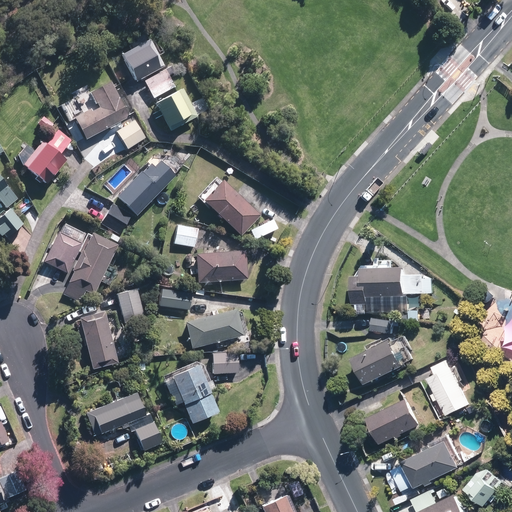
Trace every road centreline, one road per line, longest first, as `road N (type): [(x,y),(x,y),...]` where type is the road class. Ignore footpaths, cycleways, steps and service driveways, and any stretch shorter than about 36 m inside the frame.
road 1 (residential): [(511,13),(349,193),(315,246),(296,329),(314,420)]
road 2 (residential): [(314,420),(100,511)]
road 3 (residential): [(14,331),(39,429),(74,511)]
